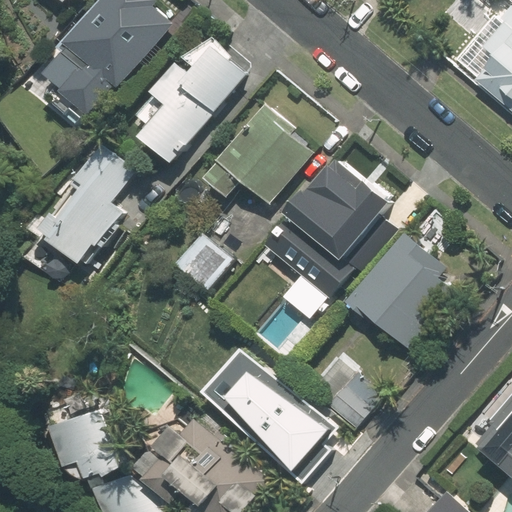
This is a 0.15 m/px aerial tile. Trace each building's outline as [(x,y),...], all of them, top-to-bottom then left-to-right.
[(56,91),(89,119),(176,20),(152,0),(102,0),(64,44),(83,60),(56,91)] [(140,134),(175,165),(255,76),(215,40),(186,57),(199,69),(193,75),(180,63),(153,93),(166,105),(140,134)] [(511,41),(477,83),(511,111),(511,41)] [(245,181),(271,204),(317,154),(266,107),(203,176),(229,199),(245,181)] [(140,170),(107,144),(41,230),(85,264),(125,212),(114,203),(140,170)] [(334,167),(277,235),(327,277),(335,268),(344,275),(372,241),(364,234),(374,222),(366,215),(376,203),(334,167)] [(408,232),(348,302),(407,351),(457,292),(440,278),(449,266),(408,232)] [(235,262),(204,234),(177,264),(208,292),(235,262)] [(311,388),(355,424),(386,388),(342,351),(311,388)] [(334,420),(239,352),(207,388),(290,472),(334,420)] [(88,481),(125,469),(100,394),(48,411),(68,469),(82,464),(88,481)] [(511,401),(477,441),(511,471),(511,401)] [(147,479),(186,511),(249,511),(275,481),(198,417),(184,434),(175,426),(157,448),(166,456),(147,479)] [(166,511),(161,495),(140,481),(138,476),(96,489),(104,511),(166,511)] [(430,511),(457,511),(443,499),(430,511)]
